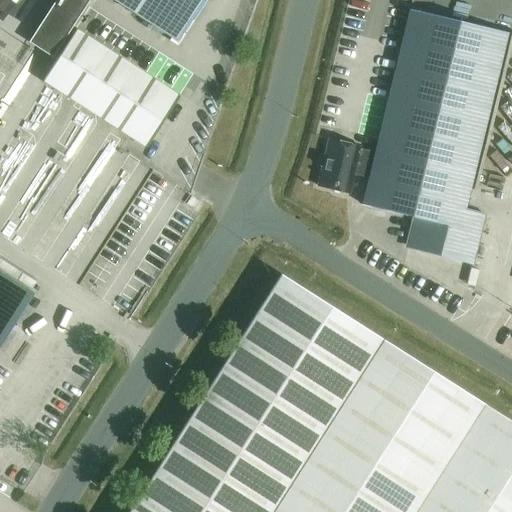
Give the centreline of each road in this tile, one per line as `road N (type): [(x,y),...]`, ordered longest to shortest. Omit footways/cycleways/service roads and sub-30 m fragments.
road 1 (unclassified): [(55,511),(246,214),(272,151),(309,0)]
road 2 (unknown): [(163,344),(0,242)]
